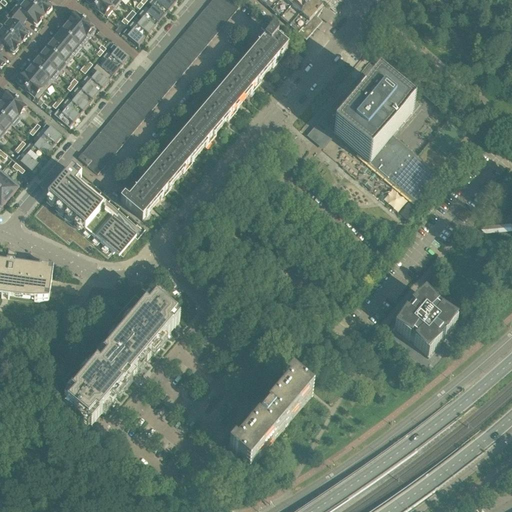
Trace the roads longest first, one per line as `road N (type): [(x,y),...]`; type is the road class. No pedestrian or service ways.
road 1 (residential): [(368,7),(151,264),(119,276),(92,273)]
road 2 (secondary): [(511,342),(285,511)]
road 3 (secondary): [(511,361),(313,511)]
road 4 (residential): [(5,234),(148,64)]
road 5 (secondary): [(388,511),(511,416)]
road 6 (secondary): [(412,511),(511,436)]
